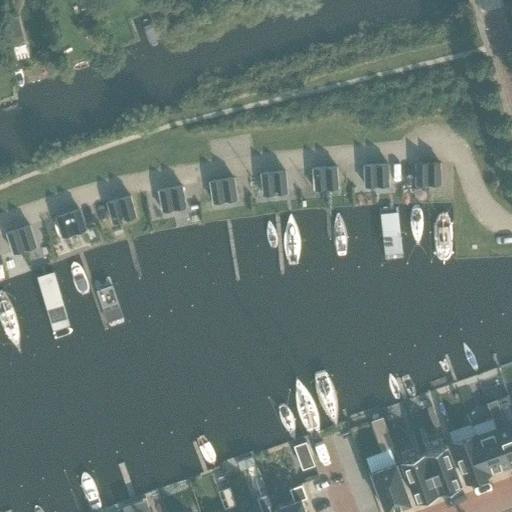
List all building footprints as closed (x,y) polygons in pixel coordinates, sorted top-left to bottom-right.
[(18,16),(4,20),(15,61),(29,58),(18,16)] [(427,183),(427,163),(401,164),(402,184),(427,183)] [(453,183),(453,163),(427,163),(427,183),(453,183)] [(402,184),(401,164),(376,165),(376,185),(402,184)] [(376,185),(376,165),(350,166),(351,186),(376,185)] [(351,186),(350,166),(324,168),(326,188),(351,186)] [(326,188),(324,168),(298,170),(300,190),(326,188)] [(300,190),(298,170),(272,173),(275,193),(300,190)] [(275,193),(272,173),(247,176),(250,196),(275,193)] [(250,196),(247,176),(221,180),(224,200),(250,196)] [(224,200),(221,180),(196,184),(199,204),(224,200)] [(199,204),(196,184),(170,189),(174,209),(199,204)] [(174,209),(170,189),(155,192),(159,212),(174,209)] [(138,216),(134,197),(119,200),(123,219),(138,216)] [(123,219),(119,200),(104,204),(109,223),(123,219)] [(88,228),(83,209),(68,213),(73,232),(88,228)] [(73,232),(68,213),(53,217),(59,236),(73,232)] [(38,243),(32,223),(18,228),(24,247),(38,243)] [(24,247),(18,228),(3,233),(9,252),(24,247)] [(492,391),(484,394),(487,402),(495,399),(492,391)] [(383,417),(370,422),(376,438),(389,433),(383,417)] [(511,424),(496,430),(509,466),(511,464),(511,424)] [(488,473),(509,466),(496,430),(475,438),(475,436),(474,436),(488,475),(489,475),(488,473)] [(474,436),(452,444),(466,483),(488,475),(474,436)] [(460,485),(445,445),(423,453),(438,493),(460,485)] [(298,458),(303,470),(315,465),(310,453),(298,458)] [(438,493),(423,453),(401,461),(415,501),(438,493)] [(385,511),(410,503),(395,463),(371,472),(385,511)] [(277,511),(305,511),(301,499),(306,497),(301,484),(289,489),(293,500),(276,507),(277,511)]
